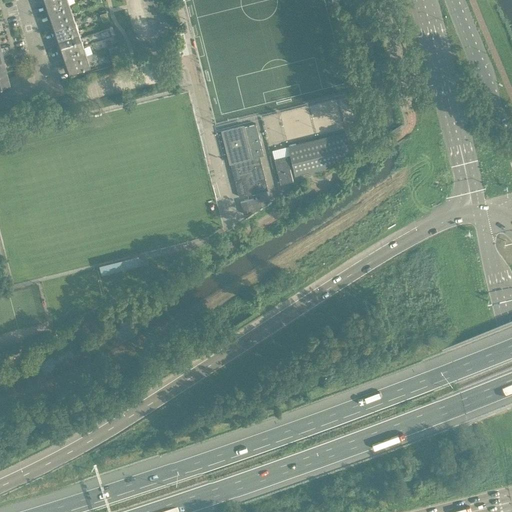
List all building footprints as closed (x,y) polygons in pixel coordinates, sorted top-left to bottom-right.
[(69,3),(67,0),(49,0),(45,2),(48,10),(69,3)] [(72,11),(69,4),(69,3),(48,10),(51,18),(72,11)] [(75,20),(72,13),(72,11),(51,18),(54,27),(75,20)] [(78,29),(76,24),(75,20),(54,27),(57,36),(78,29)] [(80,37),(78,29),(57,36),(60,44),(80,37)] [(83,46),(80,37),(60,44),(63,53),(83,46)] [(86,55),(83,46),(63,53),(66,62),(86,55)] [(89,63),(86,55),(66,62),(69,70),(68,70),(68,71),(82,66),(90,64),(89,63)] [(82,66),(68,71),(71,77),(85,72),(82,66)] [(0,85),(9,83),(6,71),(0,72),(0,85)] [(268,189),(259,155),(263,154),(255,123),(243,126),(243,125),(221,130),(228,157),(230,157),(232,162),(230,162),(239,196),(268,189)] [(269,135),(277,133),(274,124),(267,126),(269,135)] [(345,131),(287,145),(292,164),(295,175),(325,167),(350,151),(350,150),(345,131)] [(293,180),(286,155),(274,158),(280,183),(293,180)] [(260,209),(257,197),(240,201),(243,213),(260,209)] [(101,273),(140,263),(138,254),(98,264),(101,273)]
